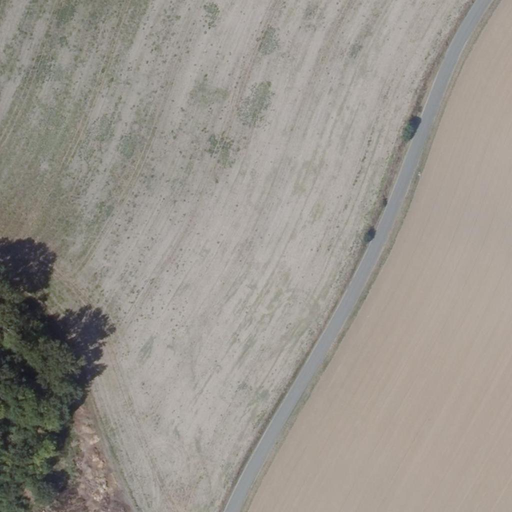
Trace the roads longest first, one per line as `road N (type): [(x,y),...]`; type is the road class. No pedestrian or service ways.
road 1 (unclassified): [(485,0),(354,294),(235,511)]
road 2 (track): [(0,285),(50,321),(81,364),(92,414),(139,511)]
